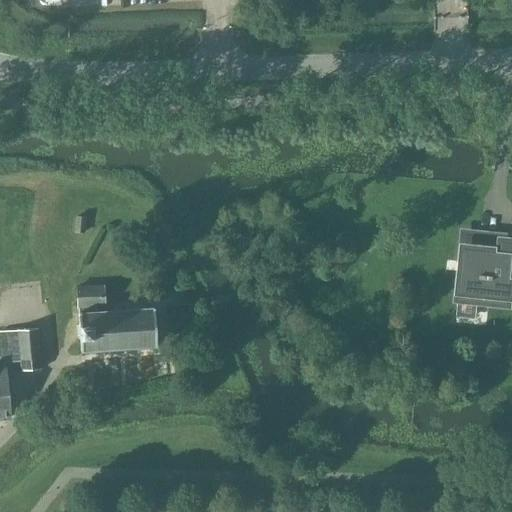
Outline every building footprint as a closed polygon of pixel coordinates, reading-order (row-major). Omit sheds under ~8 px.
[(74,231),(74,232),(84,233),(86,218),(75,217),(74,231)] [(511,239),(462,233),(455,298),(504,304),(507,278),(511,278),(511,228),(511,229),(511,239)] [(43,273),(28,274),(29,294),(43,293),(43,273)] [(153,308),(96,312),(96,307),(105,306),(104,287),(77,288),(78,307),(78,313),(81,353),(156,347),(153,308)] [(20,371),(41,369),(37,328),(0,331),(0,339),(2,363),(19,361),(20,371)] [(5,373),(0,373),(0,417),(9,417),(5,373)] [(186,511),(187,504),(164,503),(163,511),(186,511)]
